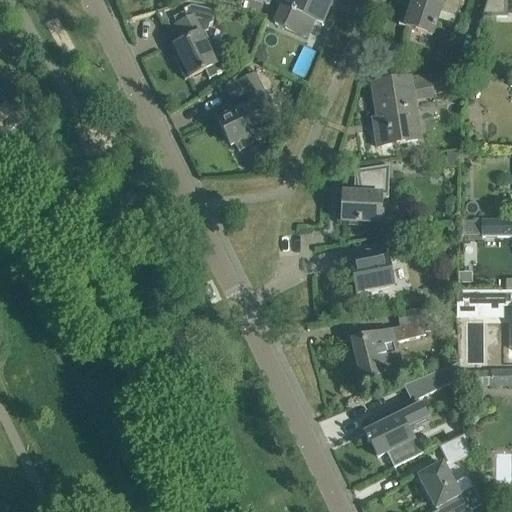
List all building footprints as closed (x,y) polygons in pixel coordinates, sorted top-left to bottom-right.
[(301,0),(296,12),(283,6),(275,24),(305,38),(313,20),(322,24),(332,0),(301,0)] [(430,36),(439,12),(442,2),(442,1),(438,0),(413,0),(411,9),(404,7),(398,25),(405,27),(404,28),(430,36)] [(446,0),(445,3),(442,2),(439,12),(455,17),(461,0),(446,0)] [(487,0),(482,17),(507,17),(507,0),(487,0)] [(183,42),(174,47),(181,63),(177,65),(185,81),(189,79),(205,71),(209,80),(229,71),(218,47),(216,48),(212,50),(204,33),(208,32),(209,25),(213,23),(215,12),(192,6),(184,10),(185,12),(188,20),(177,25),(175,26),(183,42)] [(164,13),(163,10),(158,12),(164,25),(169,22),(164,13)] [(269,60),(266,52),(259,49),(254,60),(266,66),(269,60)] [(227,117),(219,121),(231,146),(234,145),(254,134),(258,140),(272,132),(269,127),(278,123),(266,98),(255,76),(244,81),(239,84),(227,89),(233,102),(245,97),(249,106),(227,117)] [(410,79),(372,85),(378,119),(373,120),(377,147),(419,141),(413,100),(432,97),(430,83),(411,86),(410,79)] [(447,154),(447,168),(457,169),(458,154),(447,154)] [(341,225),(380,227),(380,223),(383,223),(384,213),(380,212),(381,201),(388,202),(390,169),(354,175),(358,198),(342,197),(341,225)] [(511,237),(511,221),(480,221),(480,238),(511,237)] [(350,268),(355,295),(395,287),(389,260),(400,258),(397,246),(336,258),(339,269),(338,269),(338,270),(350,268)] [(469,284),(469,274),(459,274),(459,284),(469,284)] [(503,293),(456,293),(456,317),(476,317),(476,309),(503,309),(503,293)] [(421,310),(398,314),(400,328),(424,324),(421,310)] [(380,333),(351,340),(361,382),(403,372),(398,353),(396,344),(426,336),(424,324),(400,328),(380,333)] [(415,410),(422,407),(419,401),(456,382),(453,367),(404,387),(411,401),(415,410)] [(511,370),(492,371),(492,386),(511,386),(511,370)] [(418,456),(405,429),(427,419),(422,407),(415,410),(411,401),(376,418),(380,427),(366,434),(378,458),(388,453),(395,467),(393,468),(393,469),(423,454),(423,453),(418,456)] [(470,451),(466,434),(439,447),(446,462),(470,451)] [(468,476),(453,484),(443,464),(418,478),(436,510),(437,510),(437,511),(470,511),(471,511),(481,506),(480,500),(468,476)]
